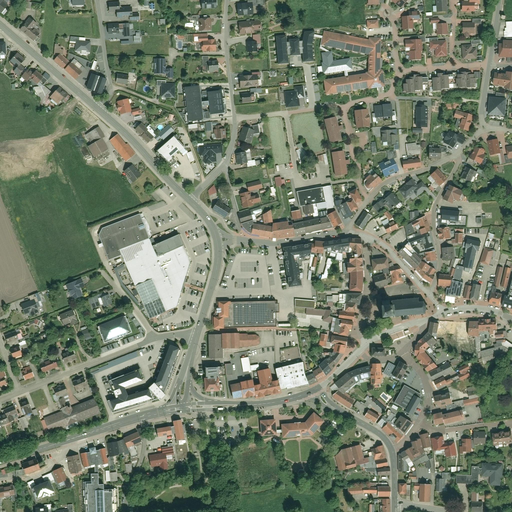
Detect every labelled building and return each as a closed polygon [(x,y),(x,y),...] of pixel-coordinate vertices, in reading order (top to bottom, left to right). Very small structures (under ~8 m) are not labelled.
[(201,0),(202,10),(217,9),(216,0),(201,0)] [(390,0),(390,1),(401,8),(406,0),(390,0)] [(435,0),(436,13),(447,12),(446,0),(443,1),(442,0),(435,0)] [(119,3),(109,4),(109,12),(117,11),(120,11),(120,9),(119,3)] [(461,3),(461,12),(474,12),(474,3),(469,3),(461,3)] [(237,5),(238,16),(253,15),(252,4),(237,5)] [(131,8),(120,9),(120,11),(117,11),(117,12),(116,13),(116,16),(117,17),(117,18),(132,17),(131,8)] [(401,17),(401,30),(412,30),(411,17),(401,17)] [(20,30),(33,41),(39,35),(33,30),(37,25),(29,19),(20,30)] [(199,32),(211,31),(210,19),(198,20),(199,32)] [(367,29),(378,28),(378,21),(367,22),(367,29)] [(239,24),(240,35),(253,33),(253,31),(259,31),(258,22),(239,24)] [(118,24),(108,25),(109,34),(119,33),(119,30),(118,24)] [(129,24),(118,24),(119,30),(123,30),(124,37),(130,37),(129,24)] [(437,36),(448,35),(447,24),(439,25),(436,25),(437,36)] [(474,24),(462,24),(463,35),(474,34),(474,24)] [(313,62),(312,44),(315,31),(304,33),(302,41),(286,42),(286,36),(276,37),(278,65),(288,64),(287,55),(290,54),(290,56),(300,56),(300,54),(302,53),(303,63),(313,62)] [(367,91),(384,87),(381,71),(380,71),(381,39),(368,38),(368,40),(324,32),(320,47),(368,56),(367,73),(364,73),(365,75),(323,81),(325,96),(367,89),(367,91)] [(409,62),(421,62),(421,53),(422,53),(421,40),(405,41),(405,51),(409,51),(409,62)] [(75,51),(90,53),(91,43),(76,42),(75,51)] [(203,52),(216,52),(216,42),(203,42),(203,52)] [(436,58),(446,57),(446,42),(429,43),(429,50),(435,50),(436,58)] [(499,58),(511,58),(511,42),(499,42),(499,58)] [(246,44),(246,52),(257,52),(257,43),(246,44)] [(462,46),(463,60),(477,58),(476,48),(473,49),(473,45),(471,45),(462,46)] [(333,60),(332,52),(321,53),(322,62),(321,63),(323,75),(352,71),(351,58),(333,60)] [(20,66),(24,62),(16,55),(9,63),(17,69),(20,66)] [(62,69),(69,62),(61,55),(54,61),(62,69)] [(153,61),(153,74),(165,74),(165,70),(165,61),(153,61)] [(208,73),(219,72),(218,62),(207,64),(208,73)] [(75,79),(81,73),(71,64),(64,70),(75,79)] [(24,70),(20,66),(13,73),(18,77),(24,70)] [(29,79),(33,75),(28,70),(22,77),(27,82),(29,79)] [(37,86),(44,79),(36,72),(33,75),(29,79),(37,86)] [(511,91),(511,73),(506,73),(506,76),(493,74),(492,85),(503,87),(503,90),(511,91)] [(432,92),(441,91),(441,89),(449,88),(448,75),(442,75),(442,74),(437,74),(437,78),(431,79),(432,92)] [(465,75),(465,87),(473,87),(473,74),(465,75)] [(87,88),(101,93),(106,80),(92,75),(87,88)] [(464,88),(464,75),(456,75),(456,88),(464,88)] [(116,83),(127,85),(128,78),(117,76),(116,83)] [(240,77),(240,88),(257,87),(257,76),(240,77)] [(413,80),(414,91),(422,90),(422,85),(427,85),(427,78),(413,78),(413,80)] [(402,85),(403,94),(414,94),(414,91),(413,80),(405,81),(405,85),(402,85)] [(161,85),(161,95),(167,95),(167,97),(173,97),(174,85),(161,85)] [(188,121),(202,119),(198,87),(184,88),(188,121)] [(58,106),(67,96),(59,90),(50,99),(58,106)] [(211,114),(223,113),(221,91),(209,93),(211,114)] [(298,92),(285,93),(286,108),(299,107),(298,92)] [(506,100),(489,98),(488,116),(505,118),(506,100)] [(117,103),(119,115),(131,112),(128,100),(117,103)] [(391,105),(374,106),(375,118),(392,117),(391,105)] [(416,128),(427,128),(427,108),(415,108),(416,128)] [(353,111),(355,129),(369,127),(367,110),(353,111)] [(458,129),(467,133),(473,117),(457,112),(455,118),(461,120),(458,129)] [(336,118),(323,121),(329,143),(341,140),(339,131),(343,130),(342,125),(338,125),(336,118)] [(145,131),(146,130),(141,125),(134,130),(139,136),(145,131)] [(216,139),(226,139),(225,129),(221,129),(221,127),(215,127),(216,139)] [(238,141),(249,145),(254,131),(243,127),(238,141)] [(101,139),(104,137),(98,128),(85,136),(91,145),(101,139)] [(152,138),(145,131),(139,136),(147,142),(152,138)] [(381,132),(382,146),(396,145),(395,135),(393,136),(393,131),(381,132)] [(444,143),(452,147),(456,141),(458,137),(457,136),(450,132),(448,135),(447,134),(444,139),(446,140),(444,143)] [(458,134),(457,136),(458,137),(456,141),(462,144),(465,138),(458,134)] [(118,136),(109,142),(125,161),(134,155),(118,136)] [(108,151),(101,139),(87,147),(95,159),(108,151)] [(491,156),(500,154),(498,140),(487,142),(491,156)] [(168,159),(176,151),(168,142),(159,150),(168,159)] [(408,156),(421,155),(420,146),(416,146),(416,144),(407,145),(408,156)] [(215,155),(223,154),(222,145),(199,147),(199,156),(205,156),(205,164),(215,163),(215,155)] [(470,159),(481,165),(486,156),(484,155),(485,152),(475,147),(470,159)] [(428,150),(428,159),(440,159),(440,150),(428,150)] [(331,153),(334,177),(346,175),(345,165),(349,164),(348,161),(344,161),(343,152),(331,153)] [(235,155),(237,164),(246,163),(245,153),(235,155)] [(173,169),(179,164),(174,159),(168,164),(173,169)] [(378,166),(384,178),(398,172),(392,159),(378,166)] [(402,162),(403,170),(420,167),(419,160),(402,162)] [(132,183),(141,177),(132,167),(124,173),(132,183)] [(466,168),(461,178),(470,182),(472,178),(475,179),(477,174),(466,168)] [(439,187),(446,180),(437,170),(430,177),(439,187)] [(373,189),(381,182),(373,173),(365,180),(366,183),(364,186),(365,188),(366,190),(368,190),(370,189),(372,188),(373,189)] [(274,179),(276,187),(285,186),(284,180),(281,180),(281,178),(274,179)] [(411,180),(399,190),(405,198),(418,188),(411,180)] [(247,193),(262,190),(260,182),(245,185),(247,193)] [(303,206),(305,214),(313,213),(312,204),(316,204),(317,209),(325,208),(326,209),(334,208),(331,186),(296,192),(298,207),(303,206)] [(450,187),(443,200),(452,204),(454,201),(459,203),(463,193),(450,187)] [(361,200),(356,190),(350,193),(353,199),(355,203),(361,200)] [(239,195),(242,209),(250,207),(250,205),(260,203),(258,195),(251,197),(250,193),(247,193),(239,195)] [(382,201),(391,211),(400,203),(390,193),(382,201)] [(351,212),(358,208),(355,203),(353,199),(346,202),(347,205),(351,212)] [(340,209),(343,207),(343,205),(342,206),(341,201),(335,203),(336,208),(339,207),(340,209)] [(213,211),(225,218),(230,210),(217,203),(213,211)] [(340,209),(345,219),(353,215),(351,212),(347,205),(343,207),(340,209)] [(438,230),(449,229),(448,222),(459,222),(460,212),(443,210),(443,216),(439,215),(437,220),(438,230)] [(252,219),(250,211),(237,215),(240,223),(252,219)] [(290,213),(292,220),(301,218),(299,211),(290,213)] [(389,220),(392,217),(388,211),(384,214),(389,220)] [(332,229),(341,223),(335,212),(325,217),(326,218),(332,229)] [(355,225),(361,230),(370,217),(364,212),(355,225)] [(190,263),(179,236),(152,247),(139,215),(97,232),(109,260),(122,256),(130,276),(150,321),(176,308),(190,263)] [(326,218),(293,226),(296,237),(332,229),(326,218)] [(417,227),(420,237),(431,232),(425,219),(412,225),(414,228),(417,227)] [(397,227),(392,221),(382,226),(387,233),(397,227)] [(292,222),(271,224),(271,227),(270,238),(278,239),(296,237),(293,226),(292,222)] [(252,225),(250,234),(270,238),(271,227),(252,225)] [(438,230),(439,241),(451,239),(449,229),(438,230)] [(424,251),(433,248),(428,234),(420,237),(408,241),(410,248),(421,243),(424,251)] [(451,240),(452,244),(462,244),(462,234),(455,234),(455,240),(451,240)] [(342,260),(343,252),(348,253),(350,239),(324,242),(323,251),(327,251),(326,252),(336,254),(335,260),(339,261),(342,262),(342,260)] [(349,256),(349,255),(361,255),(361,242),(359,242),(358,241),(358,240),(350,239),(348,253),(348,256),(349,256)] [(470,271),(472,271),(475,258),(476,251),(479,251),(481,242),(472,240),(472,242),(468,241),(465,253),(467,253),(463,269),(465,270),(465,271),(470,273),(470,271)] [(323,251),(324,242),(315,242),(314,252),(318,253),(318,257),(321,257),(322,257),(323,252),(323,251)] [(300,280),(303,279),(305,265),(310,264),(310,257),(314,257),(314,252),(314,245),(311,245),(311,244),(283,248),(289,287),(301,285),(300,280)] [(414,271),(420,262),(404,247),(397,254),(414,271)] [(442,249),(443,261),(454,260),(453,248),(442,249)] [(485,248),(480,264),(489,266),(494,251),(485,248)] [(427,263),(437,261),(435,252),(425,253),(427,263)] [(362,263),(361,255),(349,255),(349,256),(349,260),(342,260),(342,262),(339,261),(339,274),(349,273),(362,271),(362,263)] [(371,261),(372,271),(387,269),(387,259),(371,261)] [(422,279),(429,284),(436,272),(420,262),(414,271),(420,277),(422,279)] [(388,268),(392,284),(402,281),(400,273),(403,272),(399,265),(388,268)] [(498,268),(494,287),(499,288),(503,269),(498,268)] [(505,268),(501,288),(507,289),(508,282),(511,269),(505,268)] [(348,292),(361,292),(362,281),(362,271),(349,273),(349,279),(348,292)] [(376,288),(388,284),(385,274),(373,278),(376,288)] [(511,310),(511,276),(507,297),(503,296),(501,307),(511,310)] [(440,277),(439,289),(447,290),(451,290),(452,278),(440,277)] [(65,286),(71,301),(81,297),(78,290),(84,288),(81,280),(65,286)] [(455,297),(461,298),(463,284),(452,282),(451,290),(447,290),(446,296),(450,297),(455,297)] [(471,287),(469,300),(477,302),(480,286),(472,285),(471,287)] [(344,304),(355,304),(358,305),(361,292),(348,292),(346,291),(344,304)] [(492,293),(489,304),(499,307),(502,295),(492,293)] [(107,294),(97,297),(101,307),(102,309),(112,305),(107,294)] [(97,297),(88,301),(92,310),(101,307),(97,297)] [(382,306),(381,306),(382,318),(393,317),(393,318),(394,318),(394,317),(398,316),(398,318),(399,318),(399,316),(402,316),(402,320),(402,321),(403,321),(403,320),(407,320),(408,320),(408,319),(407,315),(411,315),(412,317),(413,317),(413,315),(415,315),(415,316),(417,316),(416,315),(419,314),(419,316),(420,316),(420,314),(424,314),(424,315),(425,315),(425,314),(427,311),(428,311),(428,310),(427,310),(427,307),(428,306),(427,305),(426,306),(424,303),(424,302),(423,301),(423,303),(419,303),(419,300),(420,299),(419,298),(418,299),(415,299),(415,298),(414,298),(414,300),(411,300),(411,298),(410,298),(410,300),(407,300),(407,298),(406,298),(406,300),(403,300),(403,299),(401,299),(401,301),(398,301),(398,299),(397,299),(397,301),(392,301),(391,300),(390,301),(391,302),(391,305),(389,305),(389,301),(382,301),(382,306)] [(34,301),(20,306),(24,316),(29,314),(30,316),(38,313),(34,301)] [(275,302),(215,303),(215,314),(211,317),(212,329),(275,328),(275,314),(278,314),(278,305),(275,305),(275,302)] [(343,311),(354,313),(355,304),(344,304),(343,311)] [(60,316),(64,325),(71,322),(72,325),(78,323),(73,311),(60,316)] [(340,320),(352,321),(354,313),(343,311),(338,311),(338,320),(340,320)] [(122,329),(126,340),(131,338),(136,336),(134,332),(137,330),(134,322),(130,324),(127,315),(106,324),(110,334),(122,329)] [(338,335),(347,336),(348,330),(351,330),(352,321),(340,320),(338,335)] [(478,323),(479,333),(488,333),(489,335),(493,335),(493,331),(497,331),(496,321),(478,323)] [(468,323),(468,337),(479,338),(479,333),(478,323),(468,323)] [(428,334),(431,337),(436,337),(436,335),(438,325),(430,324),(428,334)] [(14,333),(4,337),(7,344),(17,340),(14,333)] [(229,334),(229,349),(238,349),(238,348),(238,335),(238,334),(229,334)] [(321,334),(319,346),(326,347),(328,336),(321,334)] [(415,346),(413,356),(419,357),(424,354),(424,351),(429,347),(430,349),(437,343),(431,337),(428,334),(422,339),(423,341),(417,345),(415,346)] [(207,335),(207,357),(221,357),(221,349),(221,335),(207,335)] [(238,335),(238,348),(247,348),(247,347),(247,336),(247,335),(238,335)] [(247,336),(247,347),(256,347),(259,344),(259,338),(256,336),(247,336)] [(330,343),(345,346),(346,339),(331,336),(330,343)] [(506,360),(511,350),(511,345),(505,342),(505,343),(501,344),(502,347),(481,353),(484,366),(506,360)] [(166,386),(180,348),(171,344),(157,383),(166,386)] [(331,353),(342,354),(345,346),(334,344),(331,353)] [(10,351),(13,359),(22,355),(19,348),(10,351)] [(384,348),(371,349),(372,357),(384,357),(384,348)] [(61,355),(64,364),(76,360),(73,351),(61,355)] [(328,357),(335,365),(342,354),(331,353),(328,357)] [(419,357),(416,359),(427,373),(430,372),(436,368),(424,354),(419,357)] [(317,367),(324,376),(330,370),(335,365),(328,357),(317,367)] [(38,366),(42,373),(57,368),(54,360),(38,366)] [(288,390),(307,385),(304,373),(301,362),(274,369),(279,389),(287,387),(288,390)] [(430,372),(434,382),(454,372),(449,362),(430,372)] [(391,376),(396,367),(388,363),(383,373),(391,377),(391,376)] [(391,376),(399,381),(407,367),(399,363),(396,367),(391,376)] [(207,376),(223,375),(222,365),(207,366),(207,376)] [(458,376),(460,381),(470,376),(467,370),(470,369),(468,365),(458,369),(460,374),(458,376)] [(355,369),(358,380),(370,378),(368,366),(355,369)] [(311,371),(316,382),(324,376),(317,367),(311,371)] [(21,373),(24,381),(34,377),(31,369),(21,373)] [(116,398),(107,401),(112,413),(158,399),(149,390),(127,396),(124,388),(144,379),(140,369),(109,381),(116,398)] [(260,383),(253,385),(256,399),(278,393),(274,380),(272,380),(269,369),(257,371),(260,383)] [(355,384),(358,381),(358,380),(355,369),(346,373),(355,384)] [(304,373),(307,385),(316,382),(311,371),(304,373)] [(370,372),(370,384),(381,384),(381,372),(370,372)] [(346,373),(334,384),(343,394),(355,384),(346,373)] [(434,382),(437,387),(446,383),(443,377),(434,382)] [(204,392),(219,391),(218,378),(204,379),(204,392)] [(75,392),(86,387),(83,379),(71,383),(75,392)] [(229,386),(232,399),(242,397),(240,388),(239,384),(229,386)] [(248,386),(240,388),(243,398),(250,397),(248,386)] [(421,396),(404,386),(399,396),(394,404),(406,410),(404,413),(412,418),(421,401),(419,400),(421,396)] [(64,387),(52,391),(56,398),(67,394),(64,387)] [(338,391),(333,397),(348,408),(354,402),(343,394),(338,391)] [(468,393),(470,400),(479,398),(478,391),(468,393)] [(434,397),(437,406),(452,403),(450,393),(434,397)] [(464,401),(465,406),(481,403),(479,398),(470,400),(464,401)] [(99,413),(93,399),(43,418),(48,433),(99,413)] [(30,407),(28,401),(18,405),(23,418),(31,415),(28,408),(30,407)] [(5,418),(16,414),(13,408),(2,412),(4,416),(5,418)] [(369,410),(363,417),(374,423),(379,415),(369,410)] [(433,415),(434,425),(443,422),(444,425),(464,420),(461,410),(441,415),(441,413),(433,415)] [(303,424),(280,425),(281,439),(311,437),(323,422),(312,413),(303,424)] [(394,426),(405,436),(412,424),(400,417),(394,426)] [(156,428),(157,437),(172,435),(173,440),(183,438),(180,419),(170,421),(170,425),(156,428)] [(275,420),(260,421),(261,437),(276,436),(275,420)] [(403,437),(388,424),(382,430),(397,443),(403,437)] [(511,438),(511,431),(491,434),(493,446),(511,442),(511,438)] [(421,439),(424,449),(431,447),(429,432),(420,435),(421,439)] [(486,432),(474,432),(474,444),(485,444),(486,432)] [(139,443),(136,434),(122,440),(122,441),(125,450),(139,443)] [(443,436),(431,439),(433,451),(445,449),(446,457),(457,455),(455,442),(444,443),(443,436)] [(412,447),(404,451),(410,460),(425,452),(424,449),(421,439),(411,442),(412,447)] [(462,452),(472,452),(471,439),(462,440),(462,452)] [(116,443),(118,454),(126,452),(125,450),(122,441),(116,443)] [(106,445),(109,457),(118,455),(118,454),(116,443),(106,445)] [(375,461),(385,459),(382,445),(376,447),(376,448),(371,449),(373,457),(374,462),(375,461)] [(358,461),(364,459),(361,446),(350,449),(355,462),(358,461)] [(82,453),(85,468),(96,465),(99,465),(107,463),(104,449),(82,453)] [(341,451),(345,465),(355,462),(350,449),(341,451)] [(346,470),(341,451),(336,457),(339,471),(346,470)] [(398,456),(399,471),(405,471),(405,461),(408,457),(404,451),(398,456)] [(160,470),(169,468),(166,455),(148,458),(151,468),(159,466),(160,470)] [(66,459),(70,474),(77,473),(74,457),(66,459)] [(364,459),(358,461),(360,467),(377,468),(375,461),(374,462),(373,457),(364,459)] [(375,461),(377,468),(387,465),(385,459),(375,461)] [(22,467),(25,474),(39,469),(36,462),(22,467)] [(346,470),(356,467),(355,462),(345,465),(346,470)] [(490,485),(500,485),(500,476),(502,476),(502,465),(483,464),(483,469),(483,473),(483,476),(490,476),(490,485)] [(99,465),(96,465),(96,473),(92,473),(93,481),(86,481),(87,511),(115,511),(115,488),(105,489),(105,484),(100,485),(99,465)] [(479,473),(483,473),(483,469),(479,469),(479,466),(472,466),(471,476),(456,475),(456,484),(472,484),(472,481),(478,481),(479,473)] [(378,476),(389,476),(389,467),(378,469),(378,476)] [(61,468),(52,472),(57,484),(67,480),(61,468)] [(445,488),(446,479),(436,479),(436,491),(443,492),(443,488),(445,488)] [(36,499),(54,492),(49,480),(31,487),(36,499)] [(420,485),(419,502),(431,503),(431,485),(420,485)] [(0,498),(14,495),(12,486),(0,488),(0,498)] [(378,496),(390,496),(390,487),(387,487),(381,487),(363,487),(363,493),(378,493),(378,496)] [(472,503),(471,511),(482,511),(482,503),(477,502),(477,492),(472,492),(472,503)] [(381,500),(381,511),(389,511),(389,500),(381,500)]
